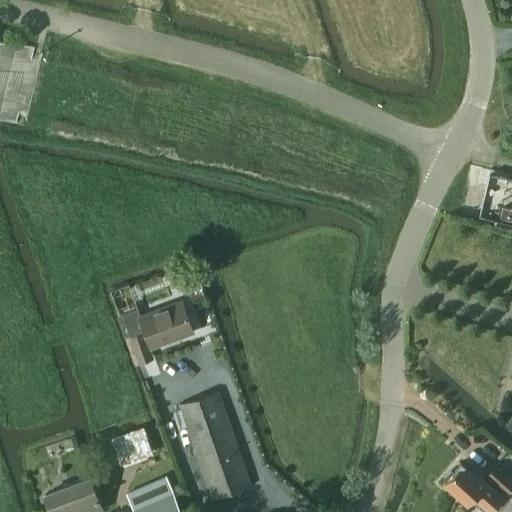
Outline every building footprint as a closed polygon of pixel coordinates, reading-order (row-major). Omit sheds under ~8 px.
[(0,119),(15,123),(34,47),(0,38),(0,119)] [(511,209),(502,207),(499,218),(511,221),(511,209)] [(140,314),(138,307),(121,313),(121,314),(129,336),(144,331),(150,347),(193,332),(182,299),(140,314)] [(179,404),(181,409),(212,499),(250,486),(217,391),(179,404)] [(451,469),(443,478),(446,480),(444,482),(468,503),(472,498),(487,511),(489,511),(503,497),(486,483),(472,470),(470,473),(460,464),(454,471),(451,469)] [(511,481),(497,468),(488,478),(506,494),(511,486),(511,481)] [(50,511),(92,511),(102,509),(90,477),(44,494),(50,511)] [(179,511),(171,492),(133,508),(134,511),(179,511)]
